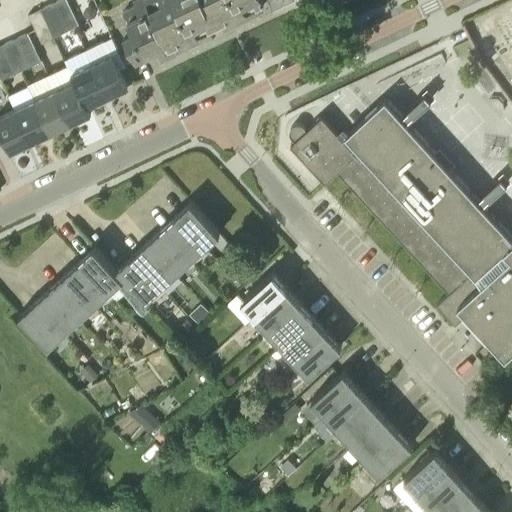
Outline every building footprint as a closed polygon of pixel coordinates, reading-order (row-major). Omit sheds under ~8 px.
[(55,0),(52,2),(66,30),(80,23),(68,0),(55,0)] [(130,0),(133,5),(124,9),(134,33),(123,38),(135,64),(158,53),(156,49),(176,39),(179,46),(214,29),(211,24),(222,19),(225,24),(262,6),(258,0),(130,0)] [(511,0),(508,0),(468,30),(511,88),(511,10),(511,11),(511,0)] [(54,36),(66,30),(52,2),(40,7),(54,36)] [(42,42),(54,36),(40,7),(28,13),(42,42)] [(14,38),(27,67),(42,59),(28,31),(14,38)] [(14,73),(27,67),(14,38),(1,44),(14,73)] [(0,74),(2,78),(14,73),(1,44),(0,44),(0,74)] [(90,62),(107,95),(128,85),(112,52),(90,62)] [(88,104),(107,95),(90,62),(71,71),(75,80),(75,79),(88,104)] [(75,80),(71,71),(67,63),(48,72),(72,121),(92,112),(88,104),(75,79),(75,80)] [(50,132),(72,121),(48,72),(29,82),(29,83),(34,97),(50,132)] [(31,141),(50,132),(34,97),(29,83),(9,93),(15,106),(14,107),(31,141)] [(295,138),(291,142),(326,181),(338,171),(450,294),(438,303),(457,324),(468,315),(507,356),(511,351),(511,234),(386,97),(343,135),(323,114),(308,127),(303,123),(298,121),(292,125),(291,129),(292,134),(295,138)] [(0,126),(11,150),(31,141),(14,107),(0,113),(0,126)] [(176,214),(205,246),(221,232),(192,200),(176,214)] [(190,259),(205,246),(176,214),(162,227),(190,259)] [(176,273),(190,259),(162,227),(147,241),(176,273)] [(161,286),(176,273),(147,241),(132,254),(161,286)] [(124,277),(117,268),(95,245),(80,259),(109,291),(124,277)] [(146,300),(161,286),(132,254),(117,268),(124,277),(146,300)] [(94,304),(109,291),(80,259),(65,272),(94,304)] [(255,314),(287,286),(274,271),(242,300),(236,293),(226,302),(246,323),(255,314)] [(80,318),(94,304),(65,272),(51,286),(80,318)] [(65,331),(80,318),(51,286),(36,299),(65,331)] [(270,330),(301,301),(287,286),(255,314),(270,330)] [(50,345),(65,331),(36,299),(21,313),(50,345)] [(283,344),(314,315),(301,301),(270,330),(283,344)] [(194,312),(201,320),(211,312),(203,303),(194,312)] [(296,359),(328,330),(314,315),(283,344),(296,359)] [(187,319),(181,324),(187,330),(193,325),(187,319)] [(328,330),(296,359),(310,374),(342,345),(328,330)] [(81,368),(93,382),(101,376),(89,362),(81,368)] [(327,413),(358,384),(344,369),(306,404),(319,419),(326,412),(327,413)] [(340,428),(372,399),(358,384),(327,413),(340,428)] [(122,402),(125,408),(132,404),(129,398),(122,402)] [(354,443),(385,414),(372,399),(340,428),(332,435),(345,449),(353,442),(354,443)] [(149,430),(163,424),(152,401),(138,407),(149,430)] [(276,417),(287,408),(282,402),(271,411),(276,417)] [(279,415),(284,421),(299,408),(294,402),(279,415)] [(367,458),(399,429),(385,414),(354,443),(367,458)] [(167,445),(175,437),(165,427),(157,434),(167,445)] [(399,429),(367,458),(381,473),(413,444),(399,429)] [(418,493),(450,464),(436,449),(394,487),(407,501),(417,491),(418,493)] [(297,466),(288,457),(280,465),(289,474),(297,466)] [(432,508),(463,479),(450,464),(418,493),(432,508)] [(435,511),(456,511),(477,494),(463,479),(432,508),(435,511)] [(486,511),(490,508),(477,494),(456,511),(486,511)]
